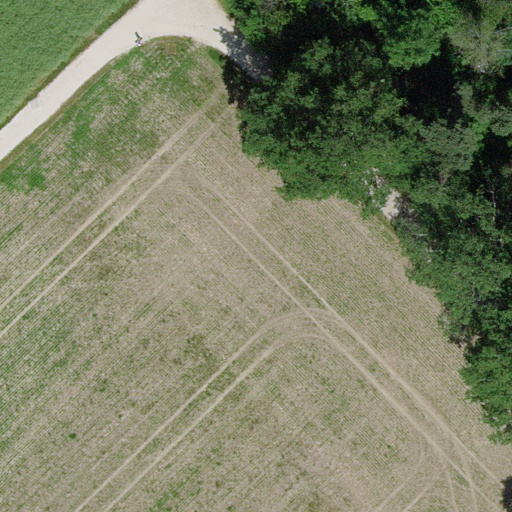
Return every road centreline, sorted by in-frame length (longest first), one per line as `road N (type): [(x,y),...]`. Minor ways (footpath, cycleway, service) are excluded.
road 1 (track): [(511,329),(198,0)]
road 2 (track): [(0,146),(157,0)]
